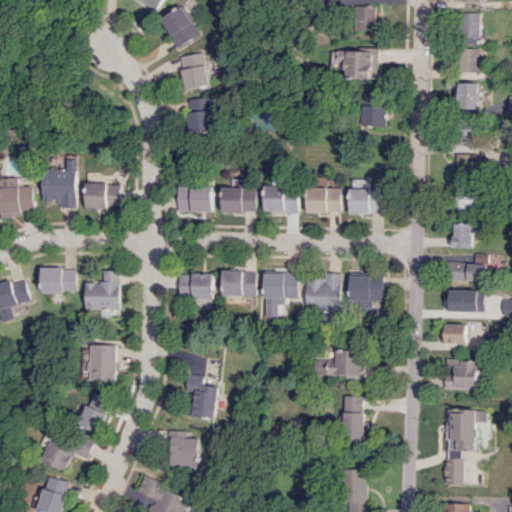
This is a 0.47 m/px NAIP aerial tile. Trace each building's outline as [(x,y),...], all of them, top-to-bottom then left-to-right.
[(140,0),(157,11),(164,0),(140,0)] [(201,31),(182,4),(160,19),(180,47),(201,31)] [(376,30),(376,5),(356,5),(355,30),(376,30)] [(480,37),(481,12),(462,11),(461,36),(480,37)] [(482,72),(481,47),(459,48),(459,72),(482,72)] [(347,50),(347,78),(378,77),(377,49),(347,50)] [(180,56),(187,90),(211,85),(204,51),(180,56)] [(479,82),(460,82),(460,108),(479,108),(479,82)] [(364,126),(389,126),(389,105),(383,105),(383,92),(365,91),(364,126)] [(191,111),(190,111),(189,132),(214,132),(215,106),(205,106),(205,99),(192,98),(191,111)] [(477,142),(476,119),(459,119),(460,143),(477,142)] [(457,153),(457,177),(476,177),(476,154),(457,153)] [(79,159),(69,159),(69,168),(45,168),(45,201),(62,201),(62,207),(79,207),(79,159)] [(35,185),(27,185),(27,177),(1,178),(3,214),(24,213),(24,210),(36,210),(35,185)] [(87,183),(88,207),(123,206),(122,182),(87,183)] [(215,210),(214,185),(179,186),(180,211),(215,210)] [(299,212),(300,186),(266,185),(266,211),(299,212)] [(223,212),(258,211),(258,186),(223,187),(223,212)] [(309,211),(343,211),(343,187),(309,186),(309,211)] [(477,211),(476,187),(455,188),(456,211),(477,211)] [(351,213),(385,213),(386,188),(352,188),(351,213)] [(454,247),(474,247),(473,222),(454,223),(454,247)] [(488,262),(446,261),(446,278),(488,279),(488,262)] [(77,267),(42,267),(42,291),(76,291),(77,267)] [(120,270),(103,269),(103,281),(86,281),(85,309),(101,309),(100,317),(111,317),(111,308),(120,308),(120,270)] [(222,269),(222,294),(256,295),(256,270),(222,269)] [(298,298),(299,272),(265,270),(264,297),(298,298)] [(213,273),(179,273),(178,297),(213,297),(213,273)] [(306,308),(341,309),(341,274),(306,273),(306,308)] [(383,300),(384,275),(351,274),(350,300),(360,300),(360,307),(373,307),(373,300),(383,300)] [(0,282),(0,319),(0,321),(14,318),(11,305),(31,300),(25,279),(13,282),(12,279),(0,282)] [(486,311),(486,290),(448,289),(448,310),(486,311)] [(467,342),(467,323),(446,323),(446,343),(467,342)] [(91,379),(117,380),(118,344),(92,344),(91,379)] [(317,358),(316,374),(362,375),(363,350),(336,349),(335,358),(317,358)] [(478,359),(462,360),(462,365),(449,365),(449,388),(479,388),(478,359)] [(203,384),(205,376),(192,374),(186,414),(215,419),(220,386),(203,384)] [(98,431),(110,397),(93,391),(80,425),(98,431)] [(366,395),(346,395),(346,439),(365,439),(366,395)] [(464,483),(447,483),(447,475),(446,475),(446,465),(447,465),(447,457),(450,457),(451,438),(448,438),(449,408),(477,409),(477,427),(478,427),(478,436),(476,436),(476,450),(463,450),(463,457),(465,457),(464,483)] [(68,470),(74,451),(89,456),(94,443),(54,429),(43,461),(68,470)] [(199,437),(191,437),(191,430),(170,430),(170,469),(200,469),(199,437)] [(368,511),(368,468),(348,469),(349,511),(368,511)] [(186,511),(192,498),(163,488),(165,481),(144,474),(135,500),(142,502),(144,497),(154,501),(150,511),(186,511)] [(65,511),(74,481),(50,475),(40,510),(48,511),(65,511)] [(470,511),(471,503),(450,503),(449,511),(470,511)]
